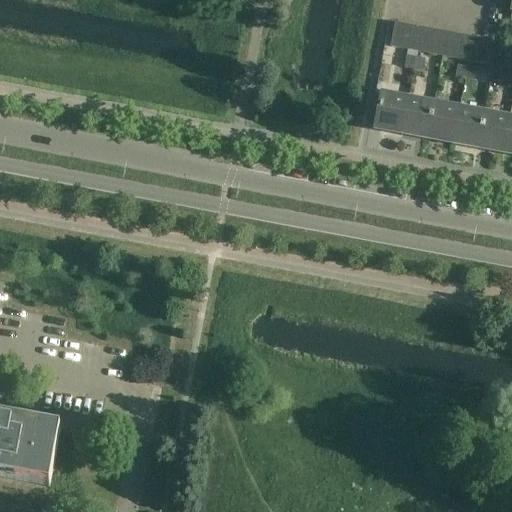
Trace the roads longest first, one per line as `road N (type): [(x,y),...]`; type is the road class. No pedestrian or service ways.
road 1 (residential): [(0,166),(511,263)]
road 2 (residential): [(511,227),(0,131)]
road 3 (residential): [(0,347),(144,399),(126,511)]
